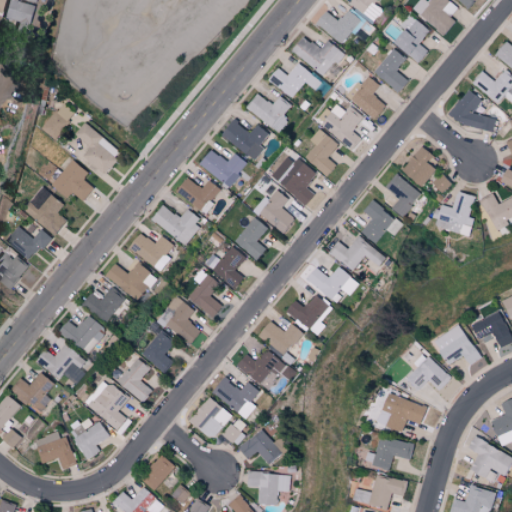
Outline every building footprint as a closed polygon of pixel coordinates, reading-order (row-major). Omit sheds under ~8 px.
[(7,0),(2,16),(28,25),(34,7),(14,0),(7,0)] [(346,0),(368,15),(372,9),(371,9),(377,0),(346,0)] [(422,0),(420,0),(412,9),(442,36),(455,23),(449,17),(457,9),(446,0),(429,0),(426,3),(422,0)] [(455,0),(466,9),(473,0),(455,0)] [(337,21),(325,11),(315,23),(342,46),(362,22),(347,9),(337,21)] [(391,43),(416,65),(427,52),(418,44),(428,32),(409,15),(399,26),(403,29),(391,43)] [(291,52),(326,76),(342,52),(326,41),(321,49),(302,36),(291,52)] [(511,45),(505,41),(495,56),(511,68),(511,45)] [(405,60),(392,49),(372,73),(397,93),(407,81),(395,71),(405,60)] [(268,83),(295,97),(303,82),(317,90),(323,79),(296,64),(289,75),(276,68),(268,83)] [(497,105),(505,97),(511,102),(511,76),(506,70),(495,82),(483,71),(473,82),(497,105)] [(372,120),(385,106),(372,94),(379,86),(365,75),(346,96),(372,120)] [(495,119),(475,114),(480,97),(460,91),(452,121),(491,131),(495,119)] [(288,121),(282,116),(291,106),(280,96),(270,106),(257,93),(245,106),(275,134),(288,121)] [(78,113),(65,103),(44,128),(56,139),(78,113)] [(339,118),(331,112),(320,127),(352,150),(360,138),(352,132),(363,117),(348,106),(339,118)] [(257,159),(265,148),(260,145),(268,134),(254,125),(250,132),(231,120),(221,135),(257,159)] [(85,157),(108,174),(124,152),(86,123),(77,135),(93,147),(85,157)] [(327,158),(338,145),(318,129),(308,141),(314,145),(306,155),(328,174),(335,165),(327,158)] [(439,163),(421,147),(400,171),(417,186),(439,163)] [(249,163),(236,153),(230,161),(213,150),(203,165),(233,186),(249,163)] [(273,176),(307,206),(317,195),(308,187),(318,176),(293,154),(273,176)] [(86,179),(91,173),(75,159),(54,184),(71,198),(76,193),(86,201),(97,188),(86,179)] [(511,187),(511,172),(503,169),(498,182),(511,187)] [(391,208),(402,216),(420,193),(395,174),(385,188),(399,198),(391,208)] [(441,193),(451,183),(440,174),(431,183),(441,193)] [(222,189),(212,180),(204,189),(191,178),(180,192),(203,211),(222,189)] [(60,212),(67,204),(45,186),(26,209),(58,236),(70,221),(60,212)] [(291,199),(279,189),(270,201),(267,198),(257,210),(287,233),(298,219),(284,208),(291,199)] [(467,235),(478,198),(456,192),(452,208),(437,204),(432,225),(467,235)] [(511,196),(498,204),(492,193),(479,200),(495,229),(511,220),(511,196)] [(374,218),(363,232),(377,243),(387,230),(394,236),(403,225),(374,201),(366,212),(374,218)] [(181,218),(167,205),(155,218),(185,246),(205,224),(189,210),(181,218)] [(237,243),(261,259),(268,248),(260,243),(271,227),(255,217),(237,243)] [(43,229),(36,238),(20,226),(7,242),(33,262),(53,237),(43,229)] [(162,271),(171,258),(168,256),(176,245),(163,236),(157,244),(142,233),(130,249),(162,271)] [(349,249),(339,241),(330,252),(353,271),(367,256),(379,266),(386,258),(360,235),(349,249)] [(215,271),(239,289),(247,277),(237,270),(248,256),(234,246),(215,271)] [(0,258),(0,278),(14,289),(31,267),(7,249),(0,258)] [(158,278),(139,263),(130,274),(118,264),(108,277),(140,301),(158,278)] [(360,284),(340,266),(330,278),(318,268),(308,279),(335,302),(344,292),(349,296),(360,284)] [(225,306),(212,295),(221,286),(204,270),(196,279),(202,284),(191,296),(215,318),(225,306)] [(102,301),(95,295),(86,304),(106,322),(126,300),(113,288),(102,301)] [(288,310),(317,336),(326,326),(321,321),(333,309),(317,295),(306,307),(298,300),(288,310)] [(170,308),(178,315),(169,325),(193,344),(204,331),(190,319),(197,311),(180,296),(170,308)] [(511,296),(503,300),(511,319),(511,296)] [(500,347),(511,341),(511,337),(499,311),(472,325),(480,341),(494,334),(500,347)] [(70,321),(60,333),(90,355),(108,331),(88,317),(80,328),(70,321)] [(260,335),(284,357),(305,333),(293,323),(286,332),(273,321),(260,335)] [(469,365),(481,358),(459,324),(433,341),(448,365),(462,356),(469,365)] [(167,373),(177,362),(167,354),(178,341),(164,330),(144,355),(167,373)] [(76,385),(86,373),(82,369),(88,362),(67,344),(56,357),(48,350),(39,361),(61,380),(65,375),(76,385)] [(281,358),(267,348),(258,361),(248,354),(238,367),(262,384),(281,358)] [(410,378),(421,390),(431,380),(439,389),(451,379),(428,354),(417,363),(421,368),(410,378)] [(144,381),(153,366),(139,358),(123,384),(149,401),(156,389),(144,381)] [(41,414),(53,400),(47,394),(56,384),(43,372),(31,385),(25,379),(14,391),(41,414)] [(214,393),(247,419),(258,407),(252,403),(262,391),(250,381),(242,391),(226,378),(214,393)] [(142,401),(112,383),(95,409),(126,428),(142,401)] [(381,422),(404,432),(410,419),(424,425),(431,409),(394,393),(381,422)] [(23,405),(9,395),(0,407),(0,425),(6,430),(23,405)] [(212,439),(233,416),(211,397),(190,420),(212,439)] [(511,398),(500,402),(504,416),(490,419),(495,435),(511,430),(511,398)] [(14,418),(19,423),(28,414),(23,409),(14,418)] [(105,451),(102,445),(115,437),(106,421),(98,425),(93,416),(74,427),(93,459),(105,451)] [(247,434),(231,424),(224,435),(240,445),(247,434)] [(5,442),(17,448),(24,436),(12,429),(5,442)] [(241,449),(251,459),(259,452),(271,464),(283,453),(261,430),(241,449)] [(77,465),(67,431),(39,440),(46,463),(62,458),(65,469),(77,465)] [(380,453),(373,451),(370,463),(394,469),(398,455),(414,460),(418,445),(385,436),(380,453)] [(469,470),(492,482),(497,473),(503,476),(511,459),(511,456),(473,436),(466,448),(477,453),(469,470)] [(159,490),(178,465),(164,455),(145,480),(159,490)] [(279,504),(279,491),(290,492),(291,474),(249,473),(249,486),(261,487),(260,504),(279,504)] [(359,500),(391,509),(396,493),(406,496),(410,482),(381,474),(376,492),(362,488),(359,500)] [(193,493),(182,485),(179,490),(183,494),(179,499),(185,503),(193,493)] [(453,499),(450,511),(490,511),(494,491),(468,486),(465,501),(453,499)] [(116,502),(126,511),(159,511),(165,506),(146,487),(134,498),(127,491),(116,502)] [(255,511),(243,494),(231,504),(236,511),(255,511)] [(209,511),(213,506),(200,499),(192,511),(209,511)] [(1,511),(17,511),(20,505),(6,500),(1,511)]
